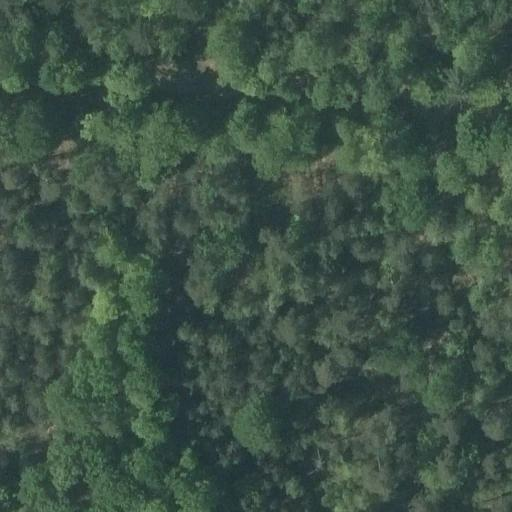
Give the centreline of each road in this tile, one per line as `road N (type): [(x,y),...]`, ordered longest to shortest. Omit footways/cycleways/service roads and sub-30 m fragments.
road 1 (track): [(511,96),(0,78)]
road 2 (track): [(407,511),(428,411),(431,351),(420,259),(429,93)]
